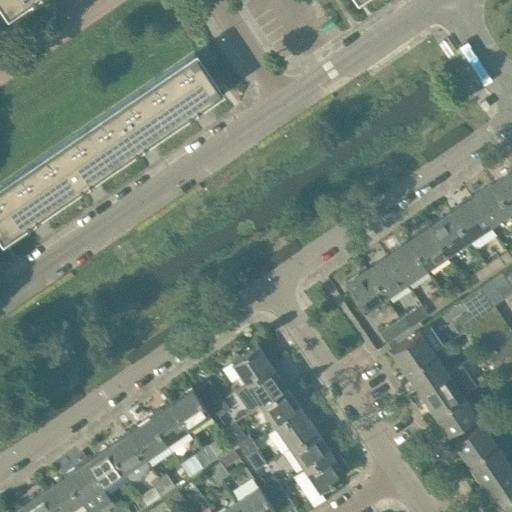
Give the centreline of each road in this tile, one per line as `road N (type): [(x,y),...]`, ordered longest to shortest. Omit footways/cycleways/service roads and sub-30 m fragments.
road 1 (residential): [(0,299),(287,106)]
road 2 (residential): [(0,474),(270,290)]
road 3 (residential): [(270,290),(511,120)]
road 4 (residential): [(395,472),(270,290)]
road 5 (residential): [(287,106),(445,0)]
road 6 (residential): [(287,106),(212,0)]
road 7 (residential): [(0,61),(104,0)]
